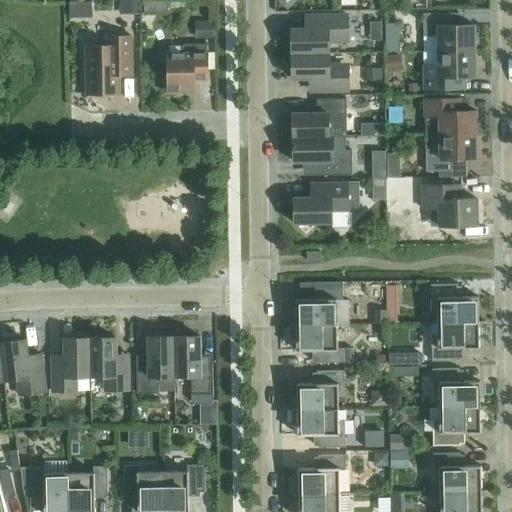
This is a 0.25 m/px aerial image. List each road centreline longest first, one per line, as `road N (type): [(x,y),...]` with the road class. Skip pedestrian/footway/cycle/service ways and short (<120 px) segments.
road 1 (residential): [(0,303),(260,296)]
road 2 (residential): [(264,511),(260,296)]
road 3 (residential): [(511,213),(507,0)]
road 4 (residential): [(84,131),(257,130)]
road 5 (residential): [(260,296),(257,130)]
road 6 (residential): [(257,130),(255,0)]
